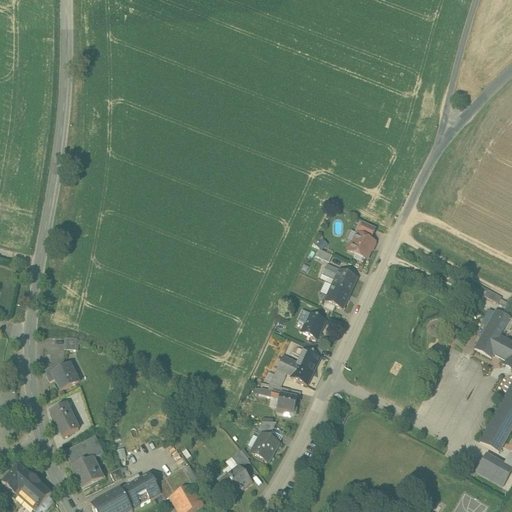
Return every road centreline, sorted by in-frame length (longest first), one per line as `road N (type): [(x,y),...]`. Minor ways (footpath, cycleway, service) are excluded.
road 1 (secondary): [(65,0),(30,316),(29,380),(43,441)]
road 2 (tertiary): [(261,511),(443,139)]
road 3 (unclassified): [(476,0),(443,139)]
